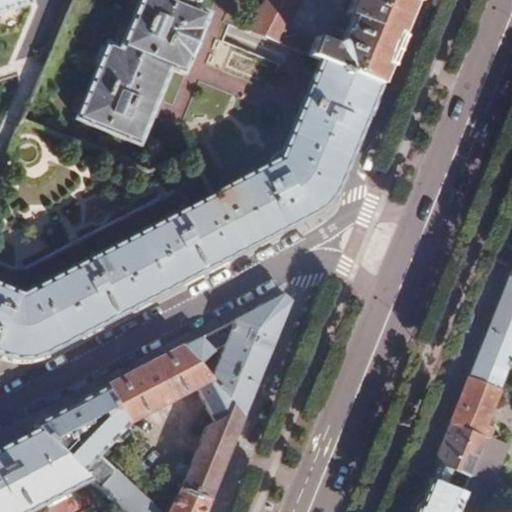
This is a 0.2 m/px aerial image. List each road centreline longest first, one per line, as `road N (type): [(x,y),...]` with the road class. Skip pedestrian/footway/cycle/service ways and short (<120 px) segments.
road 1 (residential): [(0,406),(327,237)]
road 2 (primary): [(309,511),(392,312)]
road 3 (primary): [(431,212),(511,13)]
